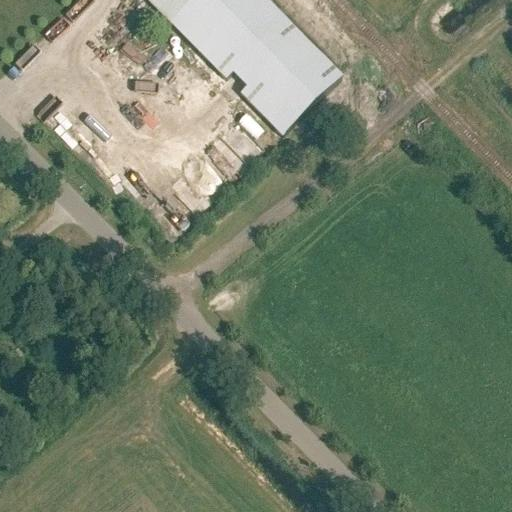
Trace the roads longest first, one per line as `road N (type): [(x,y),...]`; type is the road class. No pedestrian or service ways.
road 1 (tertiary): [(371,511),(0,134)]
road 2 (track): [(166,304),(511,18)]
